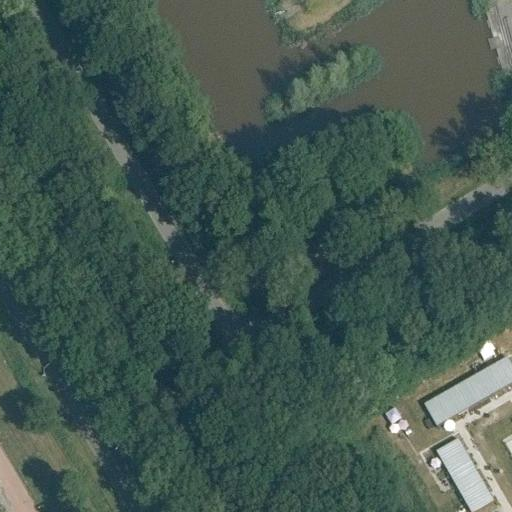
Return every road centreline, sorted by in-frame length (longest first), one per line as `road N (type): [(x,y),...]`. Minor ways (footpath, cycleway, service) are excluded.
road 1 (residential): [(511,182),(278,319),(230,327),(217,319),(27,0)]
road 2 (secondary): [(143,511),(0,271)]
